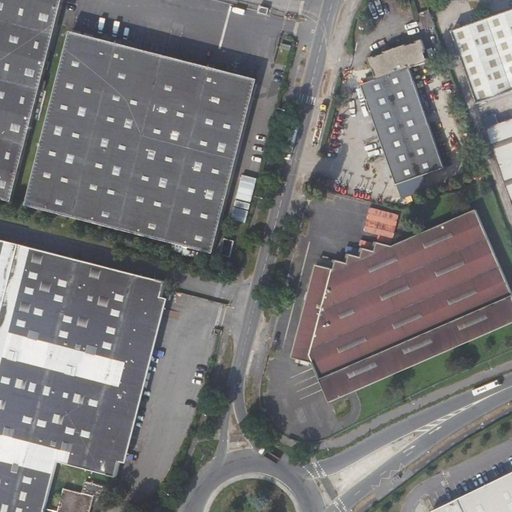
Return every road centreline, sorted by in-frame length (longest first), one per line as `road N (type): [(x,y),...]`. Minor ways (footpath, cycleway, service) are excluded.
road 1 (unclassified): [(333,0),(236,373)]
road 2 (secondary): [(303,496),(330,489),(511,389)]
road 3 (unclassified): [(236,373),(224,442),(198,503)]
